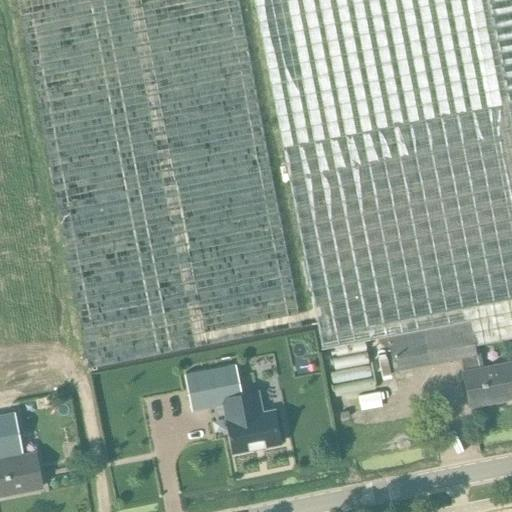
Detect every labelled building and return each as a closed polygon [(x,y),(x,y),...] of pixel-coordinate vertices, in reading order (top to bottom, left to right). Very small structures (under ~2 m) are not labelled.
[(17,0),(89,368),(302,326),(238,0),(17,0)] [(475,345),(511,337),(511,131),(486,0),(253,0),(320,335),(322,348),(368,339),(375,372),(394,368),(395,372),(461,359),(463,373),(470,407),(511,398),(511,373),(510,364),(483,369),(480,354),(476,354),(475,345)] [(511,0),(486,0),(511,131),(511,0)] [(235,365),(185,375),(192,411),(223,405),(232,453),(280,444),(274,410),(262,413),(257,392),(241,395),(235,365)] [(14,413),(0,415),(0,496),(42,488),(35,454),(22,456),(14,413)]
